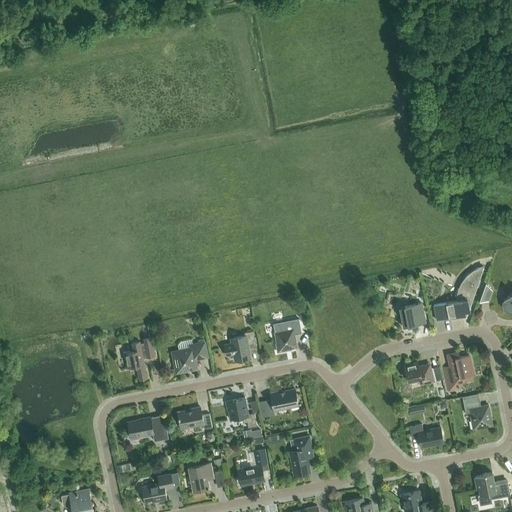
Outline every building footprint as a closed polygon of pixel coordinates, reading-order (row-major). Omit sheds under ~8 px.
[(466,317),(483,267),(483,266),(482,269),(478,268),(475,269),(469,274),(467,276),(465,279),(463,281),(462,283),(461,285),(459,292),(458,295),(458,297),(458,300),(434,305),(437,320),(459,315),(462,314),(465,317),(466,317)] [(493,289),(487,282),(480,300),(489,299),(493,289)] [(511,312),(511,291),(503,299),(506,310),(511,312)] [(403,327),(425,322),(421,303),(399,307),(403,327)] [(298,318),(273,323),(275,332),(277,343),(276,344),(277,352),(286,350),(285,349),(297,347),(294,334),(301,333),(299,321),(298,318)] [(248,349),(256,348),(253,331),(244,333),(245,335),(230,338),(231,343),(224,344),(226,355),(233,354),(235,361),(250,358),(248,349)] [(143,337),(144,343),(140,344),(140,341),(132,343),(133,351),(129,351),(129,350),(123,351),(125,359),(126,359),(128,368),(136,366),(139,380),(147,378),(143,358),(155,356),(151,336),(143,337)] [(179,350),(172,352),(176,372),(197,368),(195,359),(207,356),(204,342),(198,343),(192,344),(188,345),(189,348),(179,350)] [(464,376),(473,374),(469,355),(459,357),(458,352),(448,355),(450,366),(444,367),(449,390),(455,389),(454,383),(465,381),(464,376)] [(417,362),(404,365),(405,368),(404,370),(405,374),(407,375),(408,381),(419,378),(421,384),(434,381),(429,363),(418,366),(417,362)] [(441,382),(434,384),(437,399),(444,397),(441,382)] [(272,401),(265,402),(268,416),(274,414),(274,410),(298,405),(295,389),(279,392),(279,391),(270,392),(271,399),(272,401)] [(248,427),(257,426),(254,412),(248,414),(245,397),(226,401),(227,410),(228,410),(230,419),(242,417),(243,422),(247,422),(248,427)] [(473,429),(492,425),(488,404),(478,407),(476,401),(463,403),(465,413),(470,412),(473,429)] [(407,415),(425,411),(424,405),(406,408),(407,415)] [(204,429),(212,427),(209,413),(202,415),(200,406),(191,408),(191,409),(178,412),(181,428),(203,423),(204,429)] [(150,417),(150,416),(141,418),(141,419),(128,422),(131,438),(153,433),(154,441),(168,438),(163,415),(150,417)] [(421,447),(443,443),(440,427),(423,430),(422,423),(409,426),(412,438),(419,436),(421,447)] [(262,435),(261,428),(251,430),(251,428),(246,429),(247,438),(262,435)] [(295,450),(292,451),(289,451),(294,474),(310,471),(307,458),(313,456),(309,435),(293,439),(295,450)] [(262,470),(269,469),(264,448),(253,450),(256,465),(238,469),(241,485),(264,480),(262,470)] [(223,464),(222,457),(214,458),(215,465),(223,464)] [(206,475),(213,474),(210,463),(204,464),(189,467),(194,491),(209,488),(206,475)] [(216,485),(224,484),(222,470),(214,471),(216,485)] [(484,473),(474,477),(477,490),(479,489),(480,495),(479,495),(481,503),(490,502),(489,499),(510,495),(507,480),(494,483),(492,472),(486,473),(486,472),(484,473)] [(159,483),(142,487),(145,502),(167,498),(165,488),(173,487),(173,486),(171,474),(158,476),(159,483)] [(93,511),(88,488),(69,492),(69,493),(61,495),(63,505),(72,509),(72,511),(93,511)] [(434,511),(432,501),(428,502),(422,503),(419,490),(400,494),(402,503),(403,503),(405,511),(413,510),(412,511),(434,511)] [(372,511),(371,503),(364,504),(362,497),(346,501),(347,511),(372,511)]
